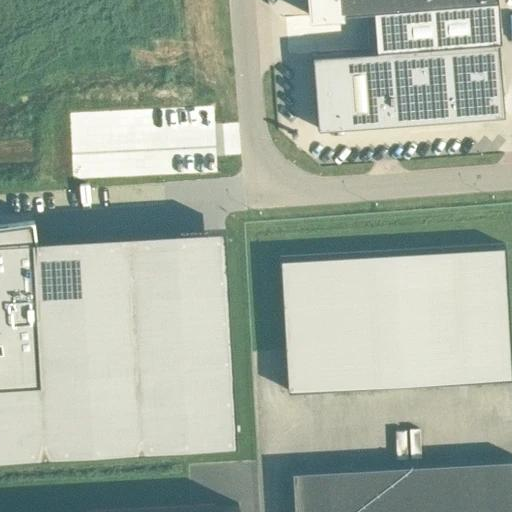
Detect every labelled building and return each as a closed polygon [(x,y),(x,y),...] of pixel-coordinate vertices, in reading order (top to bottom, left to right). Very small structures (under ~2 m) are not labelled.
[(0,0),(0,47),(49,45),(48,31),(68,30),(69,36),(188,31),(187,0),(0,0)] [(308,0),(310,14),(341,11),(373,9),(376,48),(406,46),(499,39),(501,39),(497,0),(308,0)] [(499,39),(406,46),(411,120),(485,114),(498,113),(498,114),(505,113),(505,111),(504,111),(504,108),(499,39)] [(344,50),(312,52),(317,127),(325,127),(325,126),(411,120),(406,46),(376,48),(344,51),(344,50)] [(19,236),(0,237),(0,454),(237,441),(225,247),(224,223),(19,236)] [(511,347),(506,243),(280,256),(287,389),(511,376),(511,347)] [(511,511),(511,456),(292,469),(293,511),(511,511)] [(239,511),(239,503),(75,511),(239,511)]
